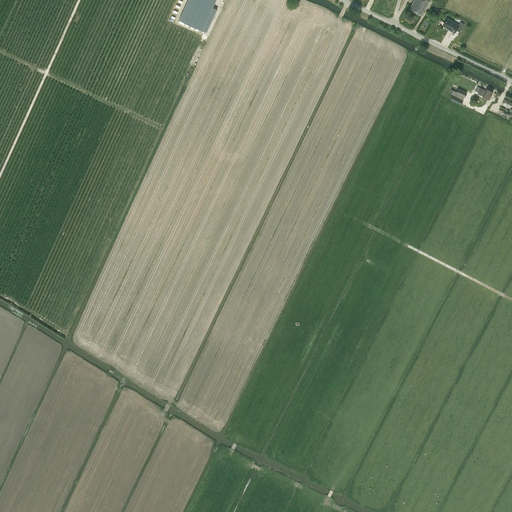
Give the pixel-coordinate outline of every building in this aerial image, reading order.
[(187,0),(179,19),(202,30),(212,7),(215,0),(187,0)] [(429,1),(428,0),(413,0),(410,8),(421,15),(429,1)] [(459,25),(447,18),(442,26),(454,33),(456,29),(460,31),(464,24),(460,22),(459,25)] [(489,99),(493,92),(486,88),(485,90),(483,89),(480,88),(477,86),(475,91),(478,92),(477,94),(489,99)] [(456,93),(465,97),(467,93),(458,88),(456,93)] [(461,105),(463,100),(452,95),(450,99),(461,105)] [(510,108),(511,103),(511,102),(504,99),(502,104),(510,108)]
